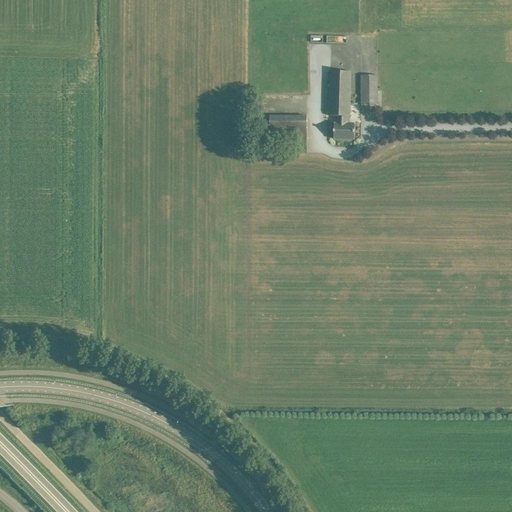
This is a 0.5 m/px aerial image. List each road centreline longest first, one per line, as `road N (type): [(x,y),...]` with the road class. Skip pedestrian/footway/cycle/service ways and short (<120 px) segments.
road 1 (tertiary): [(264,511),(227,467),(175,429),(60,388),(0,387)]
road 2 (track): [(0,415),(95,511)]
